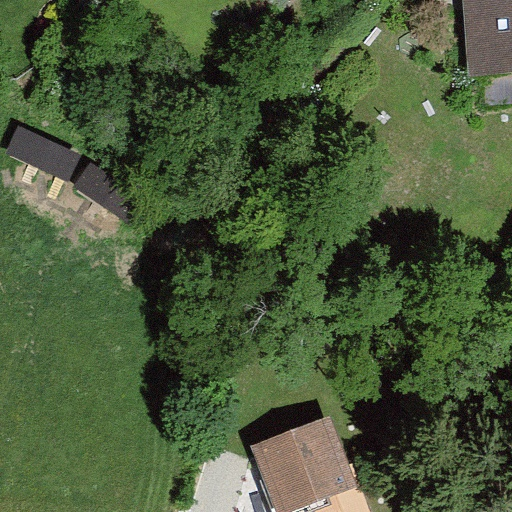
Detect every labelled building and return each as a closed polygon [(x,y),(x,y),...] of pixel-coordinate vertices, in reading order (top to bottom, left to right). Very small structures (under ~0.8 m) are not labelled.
[(511,0),(460,0),(469,86),(511,81),(511,0)] [(20,127),(8,154),(69,181),(82,154),(20,127)] [(92,162),(75,187),(131,225),(148,200),(92,162)] [(331,425),(253,454),(275,511),(319,511),(358,498),(352,480),(331,425)] [(370,511),(358,478),(352,480),(358,498),(319,511),(370,511)]
